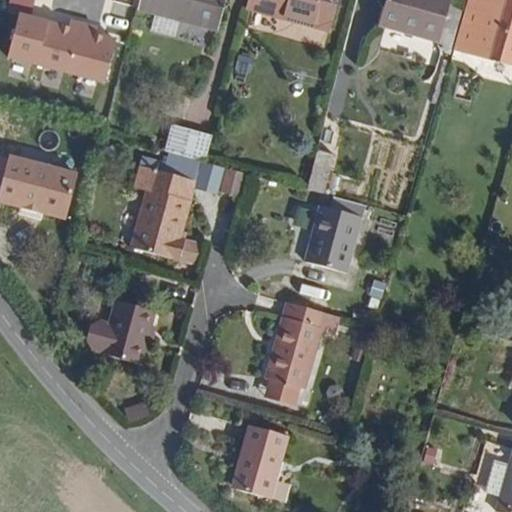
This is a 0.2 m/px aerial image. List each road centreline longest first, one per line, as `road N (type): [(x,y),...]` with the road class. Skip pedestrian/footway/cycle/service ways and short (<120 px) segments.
road 1 (residential): [(147,477),(0,319)]
road 2 (residential): [(217,294),(147,477)]
